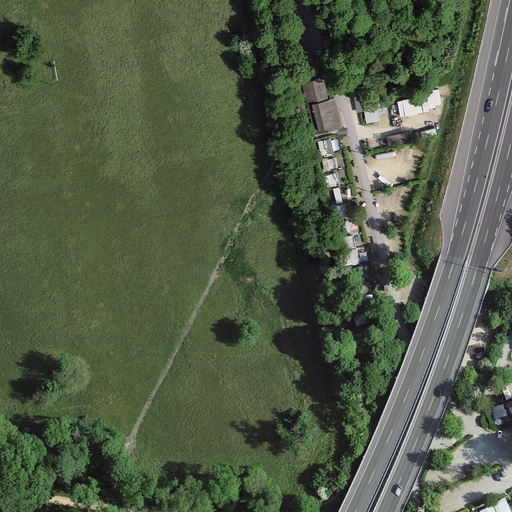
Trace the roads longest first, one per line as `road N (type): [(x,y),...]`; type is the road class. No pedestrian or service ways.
road 1 (motorway): [(511,28),(454,262),(355,511)]
road 2 (track): [(290,83),(394,511)]
road 3 (motorway): [(385,511),(443,372),(511,135)]
road 4 (track): [(421,511),(416,488),(425,454),(472,426),(511,334)]
road 5 (track): [(141,511),(0,488)]
